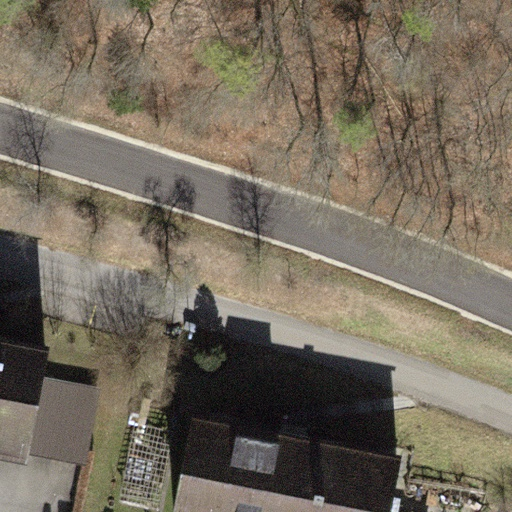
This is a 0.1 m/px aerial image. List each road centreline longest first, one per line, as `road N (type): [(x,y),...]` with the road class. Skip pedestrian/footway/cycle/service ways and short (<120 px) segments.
road 1 (unclassified): [(511,312),(0,133)]
road 2 (tertiary): [(511,411),(342,352),(0,260)]
